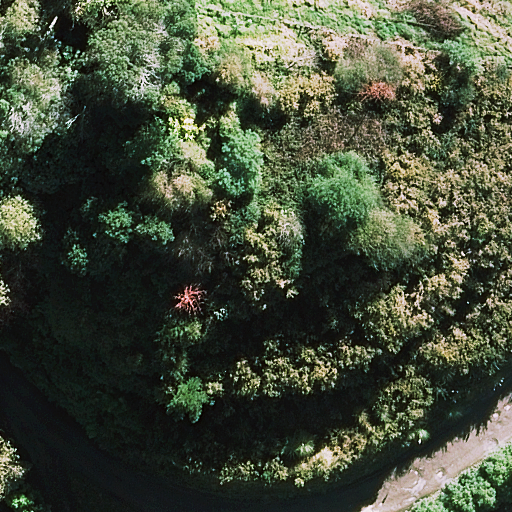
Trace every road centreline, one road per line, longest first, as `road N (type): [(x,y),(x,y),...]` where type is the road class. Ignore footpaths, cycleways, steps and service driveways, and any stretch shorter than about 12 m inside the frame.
road 1 (track): [(355,511),(511,409)]
road 2 (track): [(16,413),(164,511)]
road 3 (track): [(41,511),(16,413),(0,398)]
